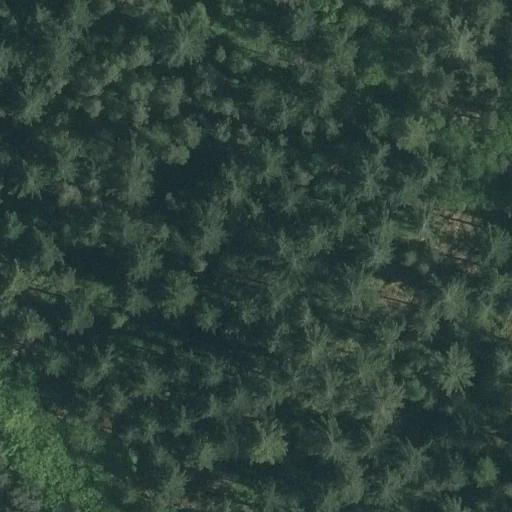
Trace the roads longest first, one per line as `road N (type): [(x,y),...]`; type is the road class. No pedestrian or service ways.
road 1 (track): [(503,148),(160,511)]
road 2 (track): [(349,0),(463,123),(503,148)]
road 3 (track): [(0,375),(128,511)]
